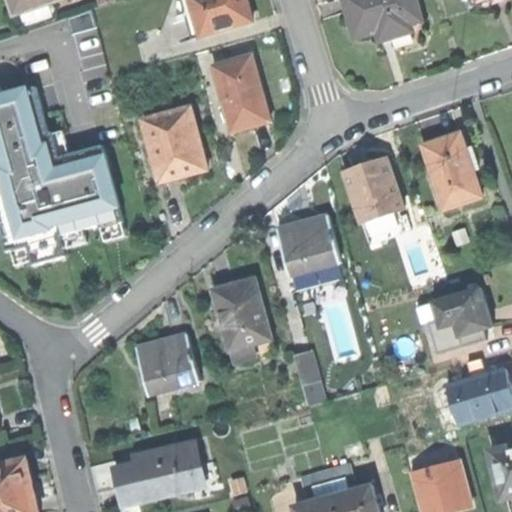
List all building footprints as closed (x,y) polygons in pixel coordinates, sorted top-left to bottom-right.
[(9,0),(15,17),(26,13),(30,27),(55,18),(50,5),(65,0),(9,0)] [(185,0),(183,1),(195,42),(255,25),(250,5),(248,0),(185,0)] [(349,0),(361,39),(377,34),(391,30),(394,40),(416,34),(413,25),(425,22),(418,0),(349,0)] [(217,69),(235,134),(258,128),(273,124),(255,59),(217,69)] [(37,87),(0,97),(0,199),(1,199),(5,215),(0,215),(0,227),(7,252),(12,250),(29,246),(33,261),(34,265),(66,256),(64,249),(60,236),(84,229),(100,225),(101,228),(123,222),(124,222),(114,183),(111,172),(103,145),(71,154),(61,157),(54,134),(54,132),(50,133),(37,87)] [(145,121),(161,184),(187,177),(209,171),(193,108),(145,121)] [(65,131),(54,134),(61,157),(71,154),(65,131)] [(426,149),(448,212),(485,199),(464,136),(442,143),(426,149)] [(349,174),(365,226),(407,212),(391,160),(367,168),(349,174)] [(279,234),(291,280),(340,267),(328,221),(301,228),(279,234)] [(127,236),(123,222),(101,228),(105,242),(127,236)] [(88,242),(84,229),(60,236),(64,249),(88,242)] [(17,266),(33,261),(29,246),(12,250),(17,266)] [(216,293),(233,353),(275,342),(259,281),(235,287),(216,293)] [(458,326),(462,337),(486,330),(494,327),(489,311),(482,288),(435,302),(441,322),(444,330),(458,326)] [(430,325),(441,322),(435,302),(417,307),(424,327),(430,325)] [(444,330),(441,322),(430,325),(439,355),(465,347),(462,337),(458,326),(444,330)] [(489,340),(486,330),(462,337),(465,347),(489,340)] [(141,346),(152,389),(202,377),(192,334),(163,341),(141,346)] [(298,361),(305,388),(322,384),(315,357),(298,361)] [(449,389),(460,426),(511,410),(511,387),(507,372),(449,389)] [(327,403),(322,384),(305,388),(310,407),(327,403)] [(119,489),(123,507),(205,488),(195,445),(134,459),(136,466),(115,471),(119,489)] [(511,446),(491,452),(503,500),(511,497),(511,446)] [(0,511),(37,511),(33,490),(26,462),(0,467),(0,511)] [(461,462),(411,475),(421,511),(437,508),(438,511),(452,511),(473,506),(461,462)] [(352,463),(326,470),(333,497),(346,493),(343,481),(356,478),(352,463)] [(319,488),(322,500),(333,497),(326,470),(301,477),(305,491),(319,488)] [(235,496),(249,492),(245,478),(231,481),(235,496)] [(346,493),(333,497),(337,511),(379,511),(373,486),(346,493)] [(249,497),(234,500),(237,511),(252,508),(249,497)] [(337,511),(333,497),(322,500),(295,507),(296,511),(337,511)]
